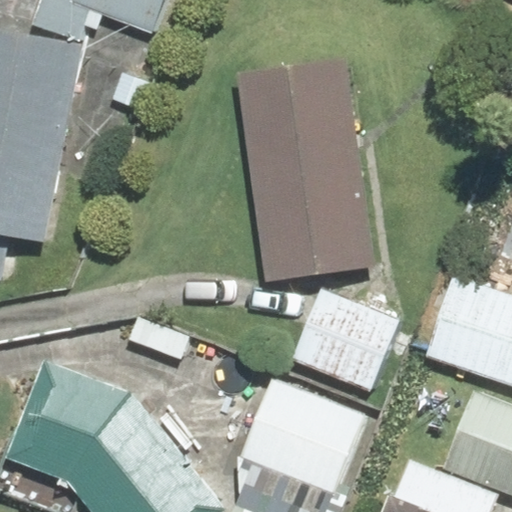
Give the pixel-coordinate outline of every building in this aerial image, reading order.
[(80,41),(90,15),(153,39),(167,0),(41,0),(32,23),(80,41)] [(84,46),(0,31),(0,236),(48,246),(84,46)] [(348,58),(240,73),(268,287),(377,272),(348,58)] [(511,294),(457,275),(427,358),(511,388),(511,294)] [(320,290),(292,365),(374,396),(402,321),(320,290)] [(136,394),(44,362),(9,461),(66,481),(91,511),(227,511),(229,511),(136,394)] [(333,511),(369,417),(272,381),(241,465),(252,470),(236,511),(333,511)] [(511,401),(479,388),(446,472),(511,498),(511,401)] [(435,511),(393,495),(386,511),(435,511)]
